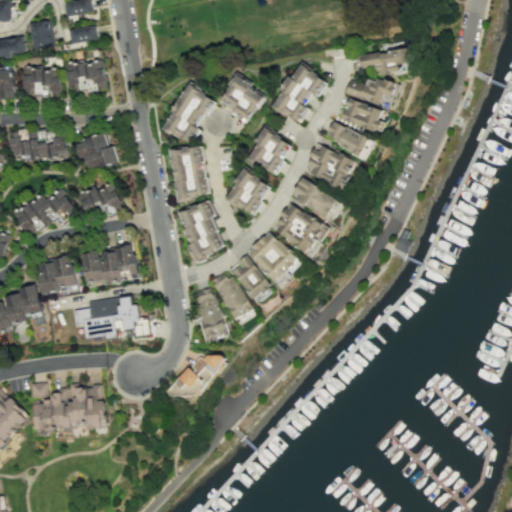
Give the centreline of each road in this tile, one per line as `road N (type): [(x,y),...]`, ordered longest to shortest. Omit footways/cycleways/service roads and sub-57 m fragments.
road 1 (residential): [(160,214),(96,220),(0,278),(6,119),(140,104)]
road 2 (residential): [(185,277),(238,247),(264,221),(348,60)]
road 3 (residential): [(160,214),(118,0)]
road 4 (residential): [(137,374),(165,365),(181,331),(160,214)]
road 5 (residential): [(238,247),(216,199),(208,141),(228,113)]
road 6 (residential): [(137,374),(104,361),(0,372)]
